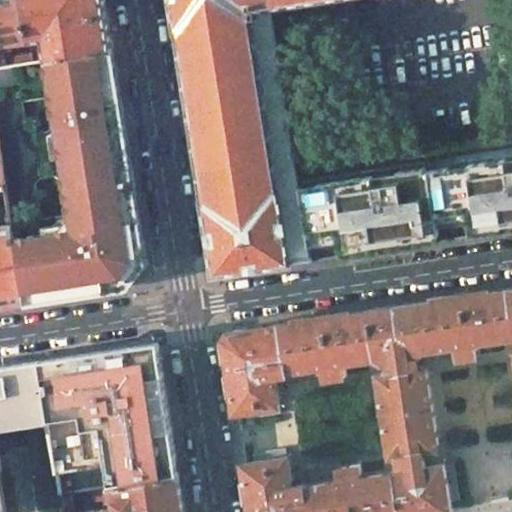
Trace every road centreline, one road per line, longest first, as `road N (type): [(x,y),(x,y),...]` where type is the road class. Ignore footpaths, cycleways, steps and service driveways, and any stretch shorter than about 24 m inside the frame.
road 1 (residential): [(511,259),(188,308)]
road 2 (residential): [(188,308),(137,0)]
road 3 (residential): [(222,511),(188,308)]
road 4 (residential): [(188,308),(0,337)]
